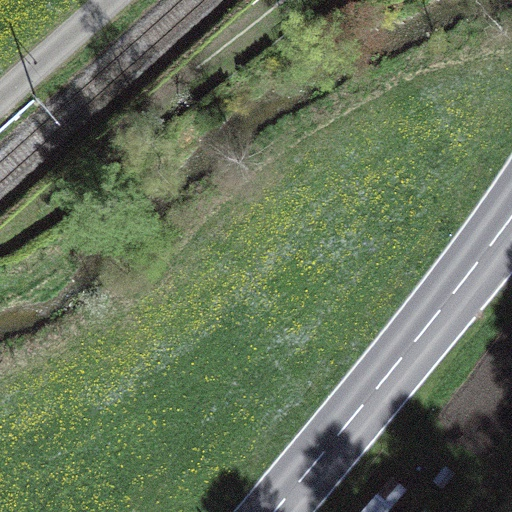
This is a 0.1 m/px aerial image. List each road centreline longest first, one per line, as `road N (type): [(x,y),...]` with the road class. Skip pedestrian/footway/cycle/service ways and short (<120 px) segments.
road 1 (secondary): [(274,511),(511,215)]
road 2 (track): [(0,116),(130,0)]
